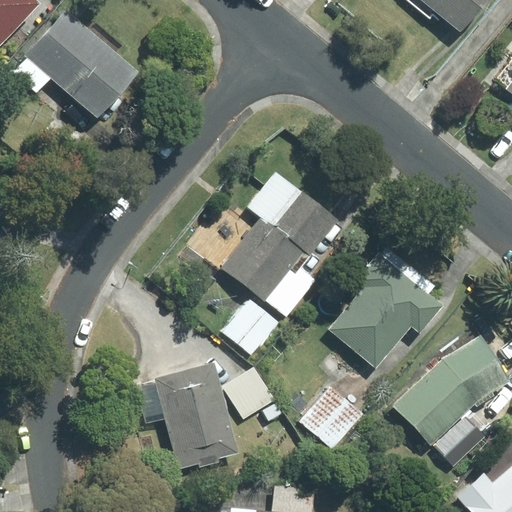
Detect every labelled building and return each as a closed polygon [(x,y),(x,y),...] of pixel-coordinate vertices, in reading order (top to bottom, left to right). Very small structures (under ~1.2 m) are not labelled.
[(30,0),(0,0),(0,39),(35,5),(30,0)] [(414,0),(455,33),(482,0),(414,0)] [(57,5),(17,51),(24,57),(8,74),(32,95),(47,78),(93,117),(133,70),(57,5)] [(511,70),(497,88),(511,101),(511,70)] [(256,219),(218,268),(249,292),(219,331),(253,356),(311,279),(295,266),(331,218),(267,169),(238,206),(256,219)] [(357,287),(323,329),(372,369),(405,329),(413,335),(438,305),(372,252),(349,281),(357,287)] [(471,333),(389,404),(447,470),(481,439),(461,416),(507,374),(471,333)] [(161,420),(175,471),(233,454),(207,363),(123,386),(135,427),(161,420)] [(264,422),(278,414),(253,369),(221,387),(240,420),(257,410),(264,422)] [(328,385),(297,423),(329,450),(360,412),(328,385)] [(511,511),(511,436),(508,440),(511,444),(511,461),(494,477),(482,463),(449,492),(467,511),(511,511)] [(223,511),(308,511),(311,487),(269,483),(267,511),(224,508),(223,511)]
